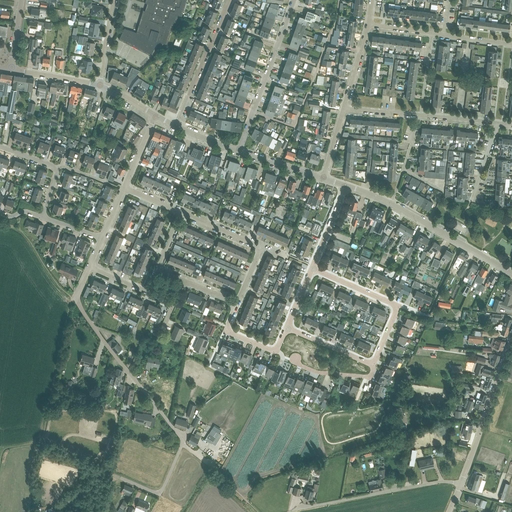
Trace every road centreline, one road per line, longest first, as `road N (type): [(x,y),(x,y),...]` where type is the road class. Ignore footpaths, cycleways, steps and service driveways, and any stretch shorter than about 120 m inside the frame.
road 1 (residential): [(181,445),(77,303),(89,267)]
road 2 (residential): [(297,511),(444,481),(460,485)]
road 3 (residential): [(237,151),(293,0)]
road 4 (unclassified): [(460,485),(511,335)]
road 5 (tertiary): [(511,274),(391,204)]
road 6 (residential): [(229,0),(176,126)]
